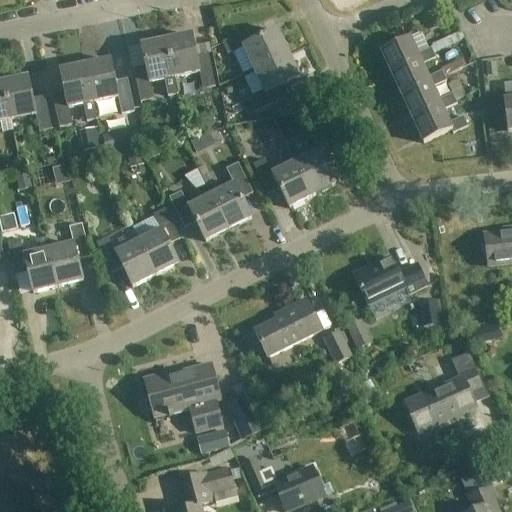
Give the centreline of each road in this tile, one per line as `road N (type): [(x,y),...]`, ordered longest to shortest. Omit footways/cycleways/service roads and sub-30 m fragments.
road 1 (residential): [(86,355),(398,196)]
road 2 (residential): [(398,196),(325,38)]
road 3 (residential): [(126,511),(86,355)]
road 4 (residential): [(0,32),(156,0)]
